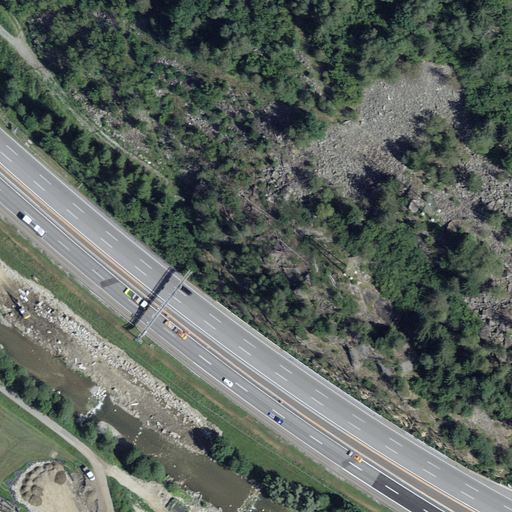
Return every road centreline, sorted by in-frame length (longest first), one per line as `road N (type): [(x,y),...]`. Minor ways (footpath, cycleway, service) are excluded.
road 1 (motorway): [(504,511),(228,334),(0,139)]
road 2 (motorway): [(0,185),(203,360),(426,511)]
